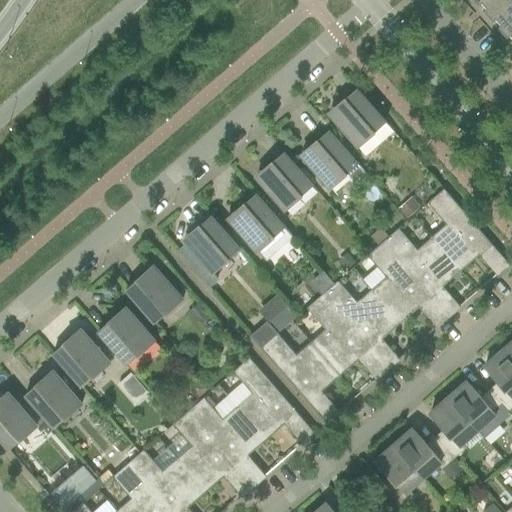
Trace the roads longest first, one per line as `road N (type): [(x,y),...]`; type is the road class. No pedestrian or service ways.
road 1 (unclassified): [(0,328),(380,0)]
road 2 (residential): [(266,511),(511,303)]
road 3 (unclassified): [(0,115),(136,0)]
road 4 (residential): [(429,0),(511,98)]
